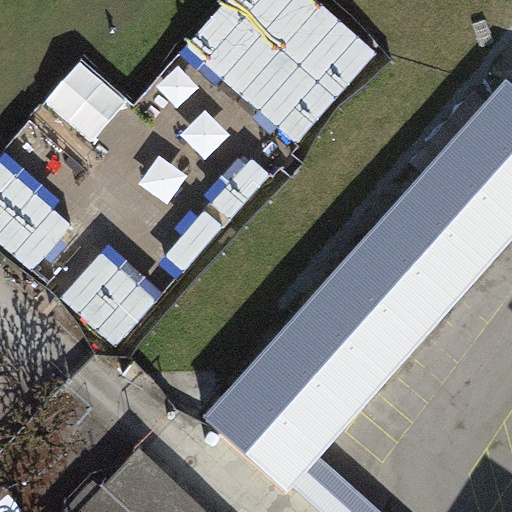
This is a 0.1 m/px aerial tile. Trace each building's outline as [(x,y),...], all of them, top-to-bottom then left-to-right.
[(315,0),(229,0),(187,47),(297,146),(378,55),(315,0)] [(132,104),(86,63),(51,102),(97,143),(132,104)] [(511,84),(210,419),(295,495),(322,464),(511,245),(511,84)] [(270,176),(251,159),(210,205),(229,222),(270,176)] [(73,228),(0,163),(0,245),(33,274),(73,228)] [(224,228),(204,211),(165,256),(185,273),(224,228)] [(157,302),(102,254),(62,300),(118,348),(157,302)] [(85,511),(203,511),(140,454),(85,511)] [(375,511),(322,464),(295,495),(315,511),(375,511)]
